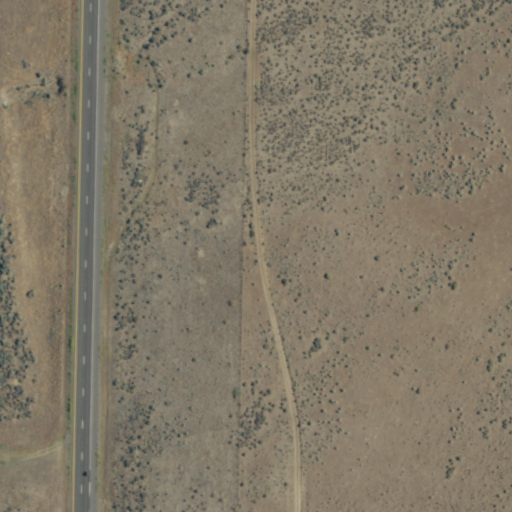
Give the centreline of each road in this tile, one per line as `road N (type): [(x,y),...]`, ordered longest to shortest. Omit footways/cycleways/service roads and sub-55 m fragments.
road 1 (track): [(295,511),(294,430),(258,255),(252,0)]
road 2 (trunk): [(79,511),(91,0)]
